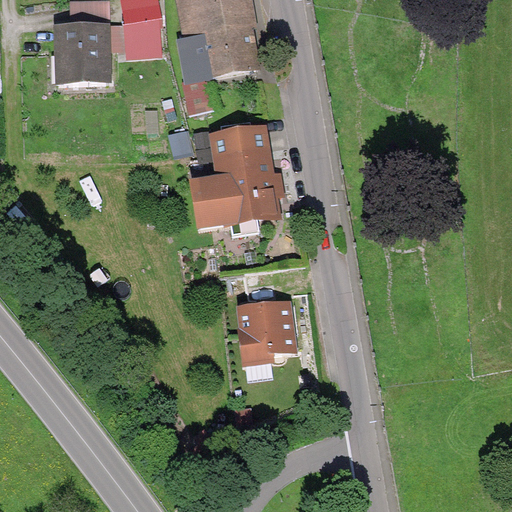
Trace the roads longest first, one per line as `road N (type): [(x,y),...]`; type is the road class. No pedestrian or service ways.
road 1 (residential): [(363,443),(287,0)]
road 2 (primary): [(136,511),(0,339)]
road 3 (primary): [(247,511),(289,465),(363,443)]
